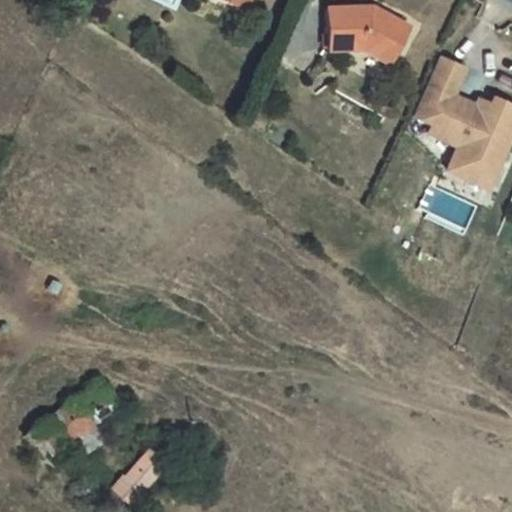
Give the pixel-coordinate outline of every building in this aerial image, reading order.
[(217,0),(239,11),(244,0),(217,0)] [(385,63),(404,26),(381,14),(368,14),(368,7),(325,8),(326,50),(359,49),(385,63)] [(460,69),(436,57),(410,115),(429,123),(425,132),(456,146),(467,151),(465,156),(469,168),(489,177),(511,122),(511,108),(489,99),(486,105),(482,116),(471,111),(473,107),(449,95),(460,69)] [(482,116),(486,105),(477,100),(473,107),(471,111),(482,116)] [(465,156),(467,151),(456,146),(444,170),(484,187),(489,177),(469,168),(465,156)] [(92,383),(22,437),(40,456),(118,406),(92,383)] [(148,451),(113,490),(127,503),(162,465),(148,451)]
